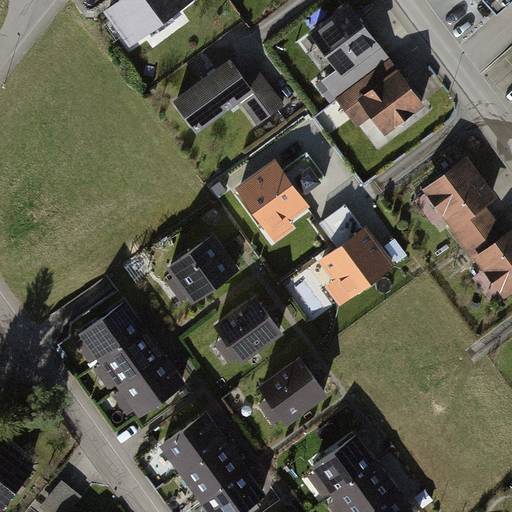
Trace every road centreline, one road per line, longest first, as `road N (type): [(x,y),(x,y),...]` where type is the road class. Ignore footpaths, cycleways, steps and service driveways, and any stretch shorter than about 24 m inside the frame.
road 1 (residential): [(29,342),(150,511)]
road 2 (residential): [(400,0),(511,151)]
